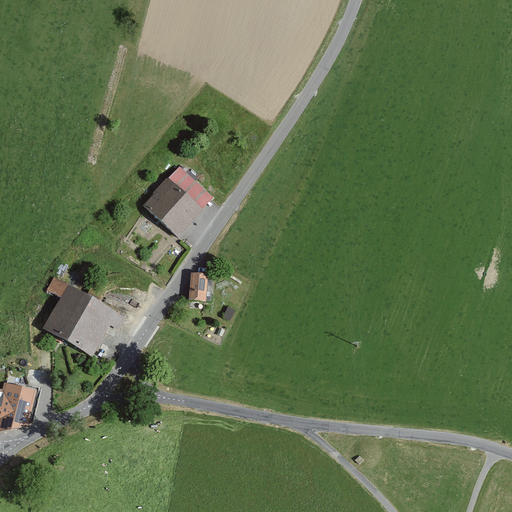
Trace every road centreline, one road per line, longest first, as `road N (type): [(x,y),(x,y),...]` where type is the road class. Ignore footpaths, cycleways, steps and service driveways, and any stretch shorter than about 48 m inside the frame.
road 1 (tertiary): [(130,355),(315,79),(354,0)]
road 2 (unclassified): [(496,448),(294,422)]
road 3 (unclassified): [(294,422),(156,396)]
road 4 (unclassified): [(294,422),(390,511)]
